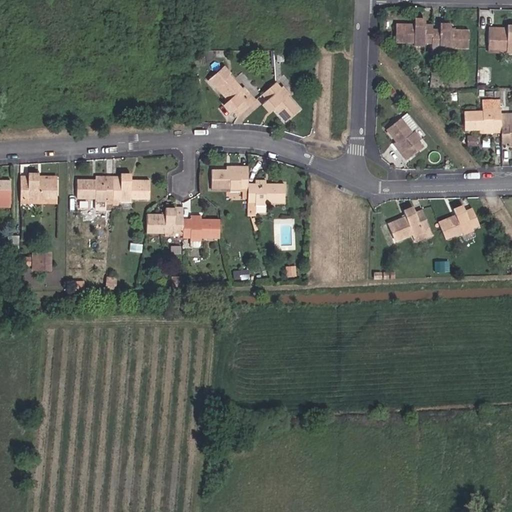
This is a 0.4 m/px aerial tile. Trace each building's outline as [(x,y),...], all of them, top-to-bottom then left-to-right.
[(435,27),(435,19),(424,19),(424,15),(415,16),(415,19),(396,18),(395,39),(415,39),(415,44),(427,45),(427,40),(435,40),(435,27)] [(443,27),(435,27),(435,40),(435,56),(442,57),(442,53),(453,53),(453,48),(469,49),(469,28),(454,28),(454,24),(443,23),(443,27)] [(511,24),(510,24),(510,28),(489,28),(490,47),(510,47),(510,49),(511,49),(511,24)] [(273,57),(274,47),(258,47),(259,57),(273,57)] [(238,116),(251,103),(246,98),(249,95),(240,85),(237,88),(219,67),(205,80),(224,102),(222,103),(230,112),(232,109),(238,116)] [(398,91),(393,85),(388,89),(393,95),(398,91)] [(275,92),(269,86),(257,97),(262,103),(257,107),(264,114),(269,109),(282,123),(294,112),(281,98),(284,95),(278,90),(275,92)] [(500,108),(500,105),(493,105),(493,100),(484,100),(484,105),(462,106),(462,126),(484,125),(484,129),(494,129),(494,125),(500,125),(500,122),(500,119),(500,114),(500,108)] [(511,107),(500,108),(500,114),(500,119),(507,119),(507,115),(511,114),(511,107)] [(398,114),(383,125),(391,137),(393,139),(391,141),(389,143),(397,153),(401,150),(406,156),(421,144),(415,136),(419,134),(412,123),(408,126),(408,125),(414,119),(406,110),(399,115),(398,114)] [(500,129),(500,137),(507,137),(508,142),(511,141),(511,114),(507,115),(507,119),(500,119),(500,122),(500,125),(500,129)] [(477,141),(477,133),(469,133),(469,141),(477,141)] [(397,153),(402,159),(406,156),(401,150),(397,153)] [(247,189),(247,173),(236,173),(236,169),(227,169),(227,173),(210,174),(211,193),(228,193),(228,198),(236,198),(236,193),(247,193),(247,189)] [(23,180),(19,180),(19,200),(24,200),(24,203),(31,203),(31,200),(52,200),(52,180),(33,180),(33,176),(23,176),(23,180)] [(110,206),(112,181),(105,181),(105,177),(94,177),(94,181),(74,181),(74,199),(93,200),(93,205),(103,205),(103,200),(105,200),(105,206),(110,206)] [(112,181),(110,206),(116,206),(116,201),(118,201),(118,205),(127,205),(127,200),(146,200),(147,181),(129,181),(129,177),(118,177),(117,181),(112,181)] [(247,189),(247,193),(246,207),(254,207),(254,212),(261,212),(261,208),(281,208),(282,189),(261,188),(261,185),(252,184),(252,189),(247,189)] [(409,206),(420,202),(418,197),(407,201),(409,206)] [(440,219),(431,201),(421,205),(420,202),(409,206),(411,210),(396,216),(403,233),(419,228),(420,231),(432,226),(430,223),(440,219)] [(457,210),(454,202),(441,207),(445,214),(457,210)] [(446,217),(440,220),(445,231),(449,239),(461,233),(462,236),(475,231),(473,228),(480,225),(473,207),(458,213),(457,210),(445,214),(446,217)] [(183,224),(183,211),(175,211),(174,216),(164,216),(163,218),(148,218),(146,219),(146,238),(162,238),(162,242),(174,242),(174,238),(179,238),(179,245),(182,245),(182,243),(183,234),(183,224)] [(395,241),(420,231),(419,228),(403,233),(396,216),(386,220),(395,241)] [(423,240),(445,231),(440,220),(440,219),(430,223),(432,226),(420,231),(423,240)] [(183,224),(183,234),(182,243),(185,243),(185,250),(188,253),(193,253),(196,250),(196,243),(219,243),(219,225),(197,224),(197,220),(186,220),(186,224),(183,224)] [(14,234),(3,233),(3,248),(14,249),(14,234)] [(41,271),(41,252),(33,252),(32,271),(41,271)] [(52,271),(52,252),(41,252),(41,271),(52,271)] [(30,258),(22,258),(21,266),(30,267),(30,258)] [(293,267),(286,267),(286,277),(294,277),(293,267)] [(106,270),(105,281),(115,281),(114,270),(106,270)] [(171,271),(171,279),(182,279),(182,271),(171,271)] [(83,272),(74,273),(74,282),(83,282),(83,272)]
